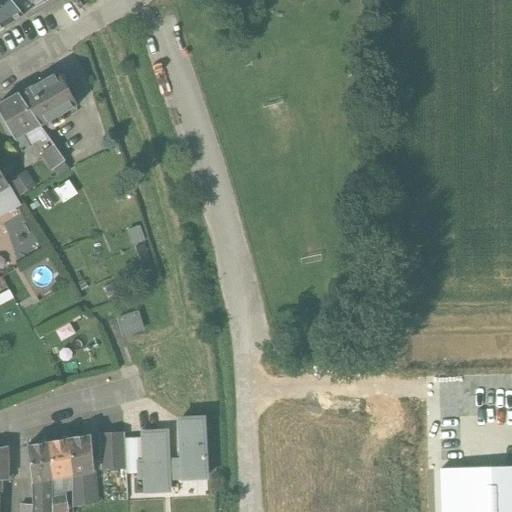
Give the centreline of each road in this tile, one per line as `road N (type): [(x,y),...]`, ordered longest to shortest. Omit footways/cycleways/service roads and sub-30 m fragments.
road 1 (track): [(138,0),(218,203),(244,344),(250,511)]
road 2 (residential): [(0,80),(135,0)]
road 3 (residential): [(0,428),(139,392)]
